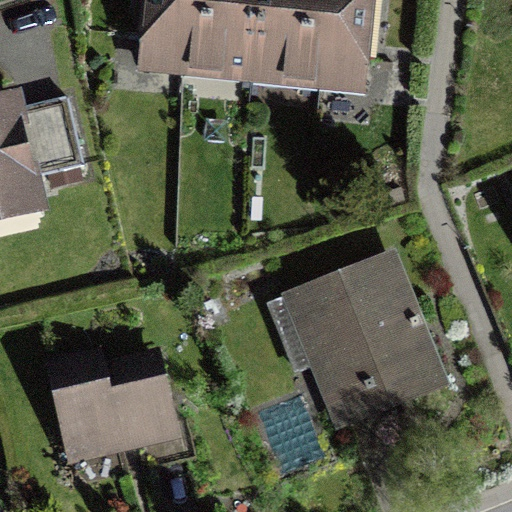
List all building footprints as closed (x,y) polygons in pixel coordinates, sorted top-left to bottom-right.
[(380,0),(152,0),(144,84),(370,105),(380,0)] [(0,235),(52,223),(23,103),(0,108),(0,235)] [(402,260),(290,306),(344,435),(456,389),(402,260)] [(105,357),(49,369),(73,472),(128,460),(109,369),(105,357)] [(184,448),(164,357),(109,369),(128,460),(184,448)]
